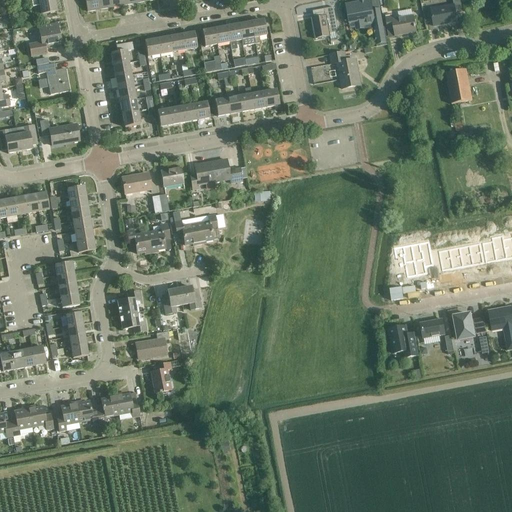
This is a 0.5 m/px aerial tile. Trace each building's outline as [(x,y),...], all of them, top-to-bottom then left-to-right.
[(39,6),(41,15),(57,12),(54,0),(30,0),(32,8),(39,6)] [(96,0),(84,0),(87,13),(99,11),(96,0)] [(109,0),(96,0),(99,11),(111,9),(109,0)] [(109,0),(111,9),(124,7),(122,0),(109,0)] [(462,12),(459,0),(452,0),(454,6),(431,10),(434,27),(457,23),(455,13),(462,12)] [(370,1),(345,6),(349,26),(354,25),(355,33),(364,32),(364,31),(374,29),(375,31),(374,31),(375,36),(376,36),(377,40),(375,40),(376,45),(378,45),(378,49),(386,47),(379,11),(372,12),(370,1)] [(338,33),(333,8),(312,12),(314,24),(312,25),(315,40),(330,38),(329,35),(338,33)] [(416,33),(413,17),(393,21),(392,17),(385,18),(388,30),(394,29),(395,37),(416,33)] [(260,44),(259,38),(266,37),(263,21),(250,23),(253,39),(254,39),(255,45),(260,44)] [(241,41),(253,39),(250,23),(238,25),(241,41)] [(60,46),(57,30),(56,31),(55,25),(37,29),(40,42),(28,45),(31,58),(47,55),(46,49),(60,46)] [(229,44),(241,41),(238,25),(226,28),(229,44)] [(13,26),(5,27),(7,34),(14,33),(13,26)] [(216,46),(229,44),(226,28),(214,30),(216,46)] [(204,48),(216,46),(214,30),(201,32),(204,48)] [(181,36),(183,52),(196,49),(193,34),(181,36)] [(171,54),(183,52),(181,36),(168,38),(171,54)] [(159,56),(171,54),(168,38),(156,40),(159,56)] [(147,59),(159,56),(156,40),(144,43),(147,59)] [(352,42),(348,47),(352,51),(357,47),(352,42)] [(128,65),(127,59),(126,52),(132,51),(131,44),(115,47),(117,54),(110,55),(113,67),(128,65)] [(356,61),(346,63),(344,54),(329,56),(331,66),(337,65),(342,91),(361,87),(356,61)] [(245,67),(251,66),(258,64),(257,58),(250,60),(249,56),(244,57),(244,61),(245,67)] [(220,65),(215,66),(215,63),(204,65),(205,74),(221,71),(220,65)] [(55,72),(54,65),(36,68),(37,76),(45,74),(49,96),(69,93),(65,70),(55,72)] [(115,79),(130,77),(128,65),(113,67),(115,79)] [(472,102),(466,70),(446,74),(451,105),(472,102)] [(223,80),(235,78),(234,72),(222,74),(223,80)] [(117,92),(133,89),(130,77),(115,79),(117,92)] [(119,104),(135,101),(133,89),(117,92),(119,104)] [(263,93),(266,109),(278,107),(275,91),(263,93)] [(0,92),(0,108),(1,108),(9,107),(7,96),(1,97),(0,92)] [(253,111),(266,109),(263,93),(251,96),(253,111)] [(241,113),(253,111),(251,96),(238,98),(241,113)] [(229,116),(241,113),(238,98),(226,100),(229,116)] [(104,100),(99,110),(104,113),(109,103),(104,100)] [(217,118),(229,116),(226,100),(214,102),(217,118)] [(122,116),(137,113),(135,101),(119,104),(122,116)] [(193,106),(196,122),(209,119),(206,104),(193,106)] [(184,124),(196,122),(193,106),(181,108),(184,124)] [(172,126),(184,124),(181,108),(169,110),(172,126)] [(159,128),(172,126),(169,110),(157,113),(159,128)] [(137,113),(122,116),(124,129),(140,126),(137,113)] [(75,127),(75,126),(48,131),(47,122),(39,124),(41,139),(49,138),(51,147),(78,142),(76,133),(75,127)] [(454,124),(456,132),(463,131),(462,123),(454,124)] [(17,136),(20,153),(32,150),(31,146),(37,145),(33,127),(16,130),(18,136),(17,136)] [(20,153),(17,136),(9,137),(8,131),(0,132),(0,147),(1,152),(7,151),(7,155),(20,153)] [(239,143),(233,145),(238,157),(244,154),(239,143)] [(235,170),(234,169),(228,170),(226,161),(210,164),(214,184),(229,181),(230,185),(242,183),(240,169),(235,170)] [(198,186),(214,184),(210,164),(194,167),(195,176),(190,177),(192,192),(199,190),(198,186)] [(183,185),(180,169),(160,172),(163,188),(183,185)] [(150,190),(147,175),(121,179),(124,195),(150,190)] [(69,201),(85,198),(84,187),(67,190),(69,201)] [(270,192),(254,193),(255,203),(265,202),(265,200),(270,199),(270,192)] [(34,196),(38,213),(49,211),(45,194),(34,196)] [(159,197),(162,214),(169,213),(166,195),(159,197)] [(27,215),(38,213),(34,196),(24,198),(27,215)] [(154,215),(162,214),(159,197),(151,198),(154,215)] [(17,217),(27,215),(24,198),(13,200),(17,217)] [(71,212),(87,209),(85,198),(69,201),(71,212)] [(6,219),(17,217),(13,200),(3,202),(6,219)] [(72,222),(89,219),(87,209),(71,212),(72,222)] [(218,221),(226,220),(226,209),(218,209),(218,221)] [(217,232),(214,217),(214,216),(194,220),(195,226),(199,246),(205,245),(204,243),(212,242),(211,233),(217,232)] [(74,233),(91,230),(89,219),(72,222),(74,233)] [(199,246),(195,226),(194,220),(174,223),(174,225),(177,239),(183,238),(184,246),(192,245),(192,247),(199,246)] [(147,234),(151,255),(157,254),(157,252),(164,250),(163,242),(169,241),(166,226),(160,227),(160,232),(147,234)] [(76,243),(93,241),(91,230),(74,233),(76,243)] [(151,255),(147,234),(133,237),(133,232),(126,233),(129,248),(135,247),(136,255),(144,254),(145,256),(151,255)] [(506,240),(496,242),(499,261),(509,259),(506,240)] [(93,241),(76,243),(78,255),(95,252),(93,241)] [(496,242),(485,243),(489,263),(499,261),(496,242)] [(483,244),(472,246),(476,265),(486,263),(483,244)] [(472,246),(462,248),(466,267),(476,265),(472,246)] [(462,248),(452,250),(456,269),(466,267),(462,248)] [(407,254),(397,256),(400,272),(408,271),(410,278),(419,276),(429,274),(427,267),(435,266),(432,249),(422,251),(424,258),(416,260),(409,261),(407,254)] [(452,250),(442,252),(445,271),(456,269),(452,250)] [(56,278),(73,275),(72,264),(54,267),(56,278)] [(58,288),(75,285),(73,275),(56,278),(58,288)] [(60,299),(77,296),(75,285),(58,288),(60,299)] [(178,290),(181,306),(188,305),(189,312),(200,310),(197,291),(191,292),(190,288),(178,290)] [(174,307),(181,306),(178,290),(166,292),(167,296),(161,298),(164,316),(175,314),(174,307)] [(119,316),(138,313),(137,306),(142,305),(140,293),(127,295),(128,301),(117,303),(119,316)] [(77,296),(60,299),(62,310),(79,307),(77,296)] [(511,314),(511,307),(488,312),(492,332),(503,330),(507,352),(511,350),(511,314)] [(138,313),(119,316),(122,330),(133,328),(134,334),(147,332),(144,320),(139,321),(138,313)] [(67,328),(82,326),(80,314),(66,317),(67,328)] [(454,318),(455,325),(458,341),(474,338),(473,336),(486,333),(484,319),(474,320),(474,321),(471,322),(469,315),(454,318)] [(423,340),(445,336),(442,320),(420,324),(423,340)] [(69,339),(84,336),(82,326),(67,328),(69,339)] [(405,327),(389,330),(393,355),(403,353),(404,359),(418,357),(414,334),(407,335),(405,327)] [(164,341),(169,340),(168,333),(156,335),(157,341),(135,345),(138,360),(143,359),(144,360),(149,359),(150,358),(166,355),(164,341)] [(9,350),(7,341),(6,335),(1,336),(2,342),(4,342),(5,344),(7,345),(8,351),(9,350)] [(71,349),(86,347),(84,336),(69,339),(71,349)] [(447,353),(453,352),(451,337),(445,338),(447,353)] [(86,347),(71,349),(73,360),(88,358),(86,347)] [(31,350),(34,367),(45,365),(42,348),(31,350)] [(24,369),(34,367),(31,350),(21,352),(24,369)] [(13,371),(24,369),(21,352),(10,354),(13,371)] [(2,373),(13,371),(10,354),(0,356),(0,361),(1,365),(0,364),(0,373),(2,373)] [(166,370),(170,370),(169,364),(157,366),(159,372),(150,373),(154,394),(170,391),(166,370)] [(114,396),(117,416),(130,414),(131,419),(138,417),(135,403),(129,404),(128,396),(120,397),(120,395),(114,396)] [(103,419),(117,416),(114,396),(107,397),(108,400),(100,401),(102,410),(96,411),(98,425),(104,424),(103,419)] [(98,425),(96,411),(90,412),(88,403),(80,405),(80,403),(74,404),(77,424),(91,421),(91,426),(98,425)] [(63,426),(77,424),(74,404),(68,405),(68,407),(60,409),(61,417),(55,418),(58,433),(64,432),(63,426)] [(27,409),(31,429),(44,426),(45,431),(51,430),(49,416),(43,417),(41,408),(33,410),(33,408),(27,409)] [(17,431),(31,429),(27,409),(21,410),(21,412),(13,414),(15,422),(9,423),(12,437),(18,436),(17,431)] [(12,437),(9,423),(3,424),(1,416),(0,415),(0,434),(4,434),(5,439),(12,437)] [(230,452),(228,442),(220,443),(223,454),(230,452)]
